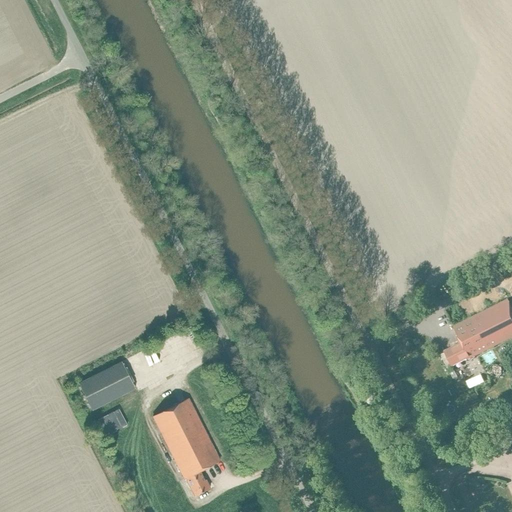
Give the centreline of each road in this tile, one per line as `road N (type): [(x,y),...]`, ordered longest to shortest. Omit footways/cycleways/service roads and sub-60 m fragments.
road 1 (unclassified): [(312,511),(53,0)]
road 2 (unclassified): [(452,511),(193,0)]
